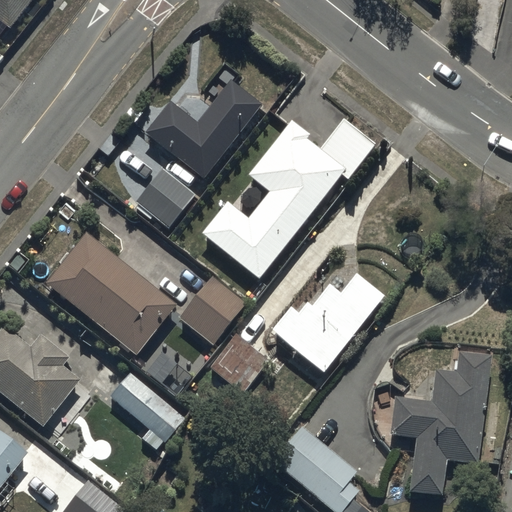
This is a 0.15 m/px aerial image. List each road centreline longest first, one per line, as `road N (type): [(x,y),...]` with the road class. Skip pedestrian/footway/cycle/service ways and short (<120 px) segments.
road 1 (tertiary): [(511,138),(323,0)]
road 2 (residential): [(135,0),(0,173)]
